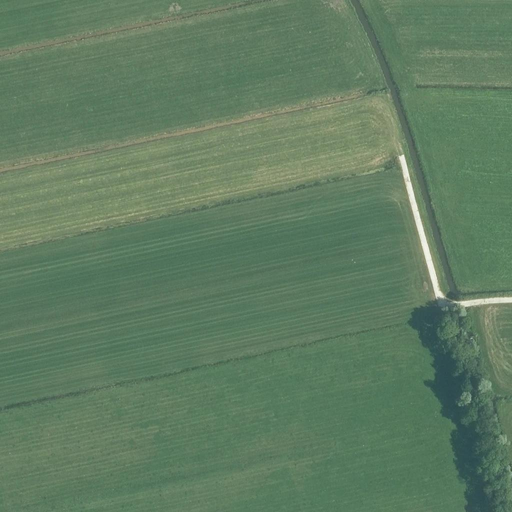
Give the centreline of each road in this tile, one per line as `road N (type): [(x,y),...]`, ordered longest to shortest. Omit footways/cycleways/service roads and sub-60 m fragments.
road 1 (track): [(405,174),(0,260)]
road 2 (track): [(400,155),(337,0)]
road 3 (track): [(445,305),(400,155)]
